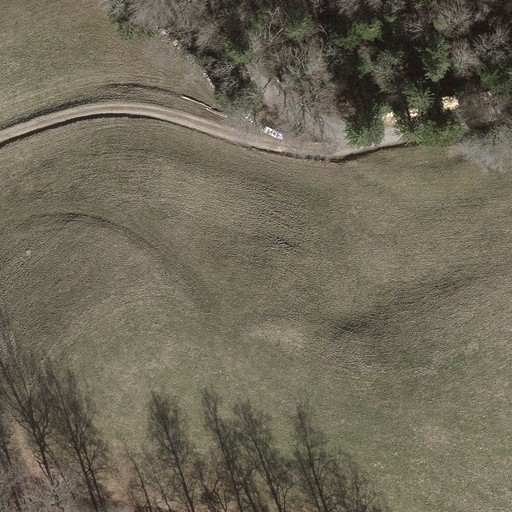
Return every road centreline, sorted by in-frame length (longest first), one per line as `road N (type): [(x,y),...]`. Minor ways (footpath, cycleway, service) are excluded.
road 1 (unclassified): [(155,0),(285,110),(346,140),(511,111)]
road 2 (track): [(0,145),(76,119),(138,114),(300,148),(346,140)]
